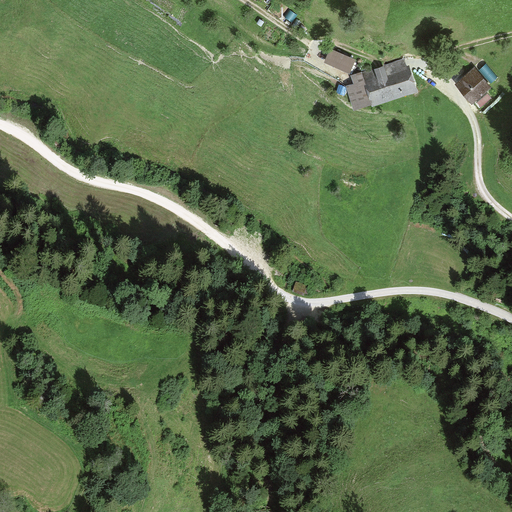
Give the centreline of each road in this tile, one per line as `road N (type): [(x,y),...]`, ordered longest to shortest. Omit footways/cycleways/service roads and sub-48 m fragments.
road 1 (track): [(0,125),(86,179),(165,205),(292,305),(411,290),(455,296),(511,321)]
road 2 (track): [(511,475),(426,368),(337,344),(299,305)]
road 3 (track): [(79,511),(99,451),(28,374),(19,354),(17,295),(0,271)]
road 4 (track): [(411,58),(467,107),(480,186),(511,218)]
road 5 (track): [(411,58),(377,64),(335,44),(308,42),(243,0)]
